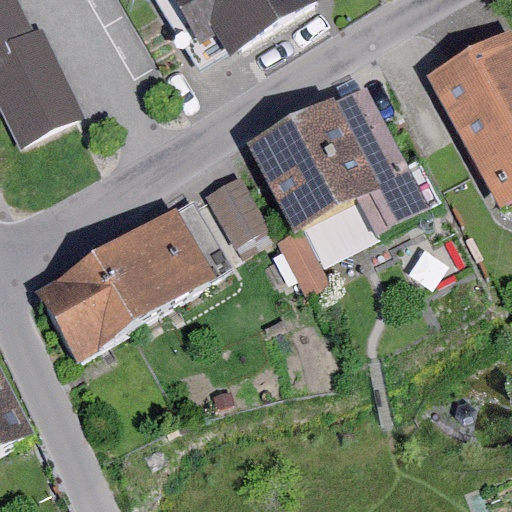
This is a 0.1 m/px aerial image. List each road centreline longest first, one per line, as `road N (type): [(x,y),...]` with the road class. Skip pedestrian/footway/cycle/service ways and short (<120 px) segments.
road 1 (residential): [(8,267),(460,0)]
road 2 (unclassified): [(112,511),(8,267)]
